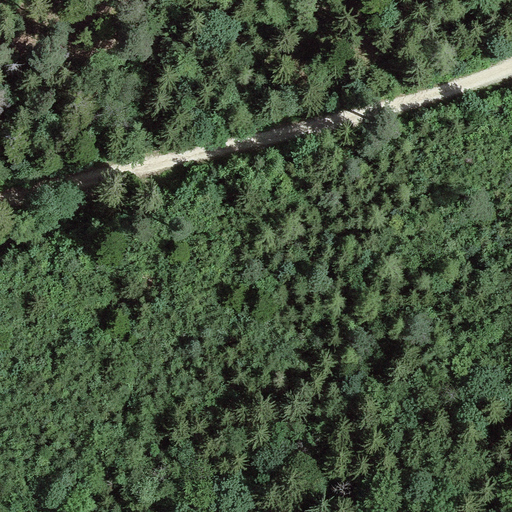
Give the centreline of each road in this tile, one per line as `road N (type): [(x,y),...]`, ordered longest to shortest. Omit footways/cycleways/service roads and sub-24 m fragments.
road 1 (track): [(511,66),(471,86),(310,129),(0,198)]
road 2 (track): [(0,252),(134,168)]
